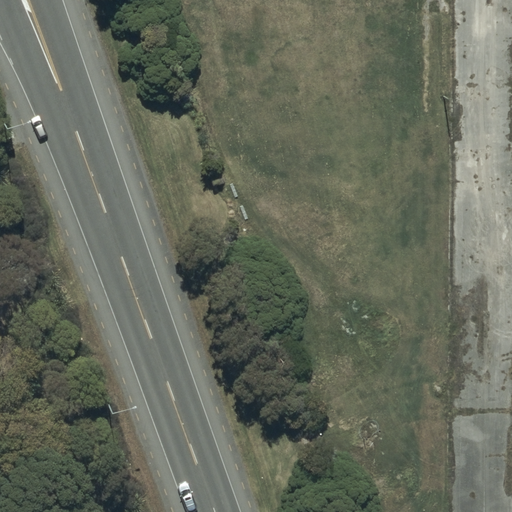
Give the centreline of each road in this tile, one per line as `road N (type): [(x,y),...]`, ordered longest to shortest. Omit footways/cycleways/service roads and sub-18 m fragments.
road 1 (track): [(487,0),(484,511)]
road 2 (trunk): [(213,511),(72,118)]
road 3 (trunk): [(72,118),(2,0)]
road 4 (trunk): [(43,0),(72,118)]
